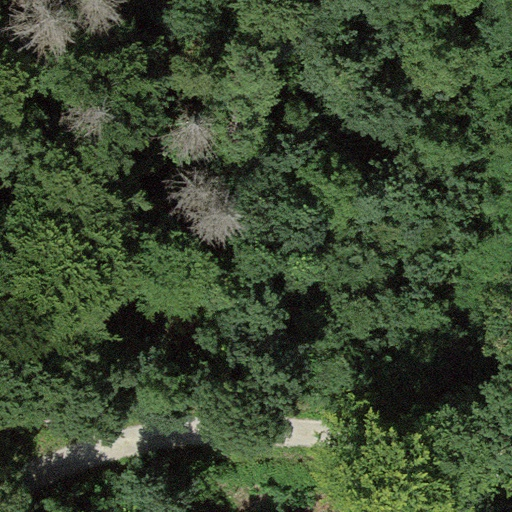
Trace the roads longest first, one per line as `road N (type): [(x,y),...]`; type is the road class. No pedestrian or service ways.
road 1 (track): [(0,489),(44,460),(129,427),(284,322),(334,274),(377,213),(492,0)]
road 2 (track): [(129,427),(511,448)]
